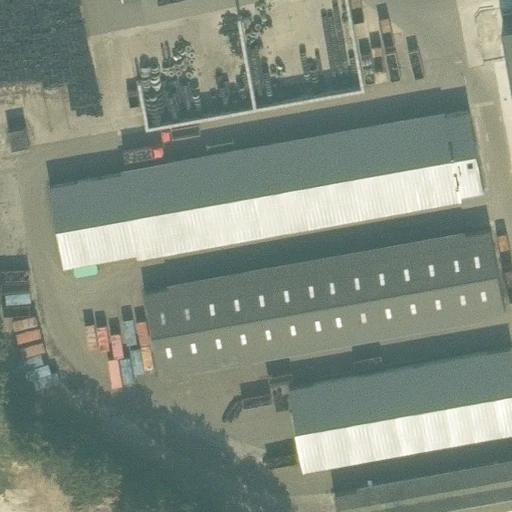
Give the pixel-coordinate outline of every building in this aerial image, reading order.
[(0,0),(0,95),(32,89),(33,81),(32,71),(42,69),(45,47),(44,40),(48,41),(55,40),(87,44),(79,0),(0,0)] [(258,103),(366,85),(360,48),(352,49),(354,59),(275,72),(277,86),(256,90),(258,103)] [(466,108),(50,184),(64,262),(481,189),(466,108)] [(30,144),(26,125),(8,128),(12,147),(30,144)] [(488,227),(145,290),(159,369),(502,307),(488,227)] [(511,359),(510,346),(289,386),(303,465),(511,427),(511,359)] [(338,511),(511,511),(511,460),(334,492),(338,511)]
